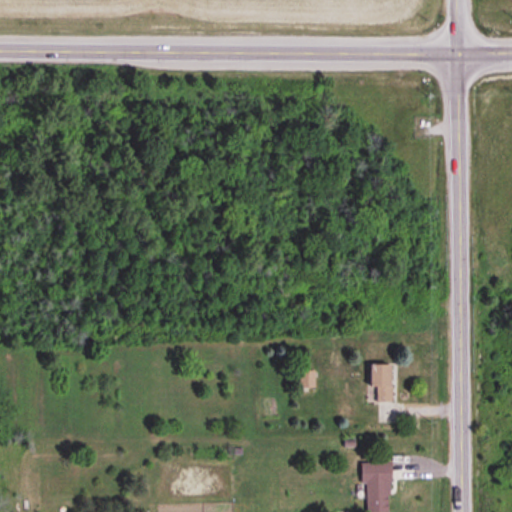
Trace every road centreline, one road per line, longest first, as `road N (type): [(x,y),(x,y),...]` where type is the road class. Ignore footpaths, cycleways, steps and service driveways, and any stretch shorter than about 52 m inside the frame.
road 1 (tertiary): [(462,511),(457,0)]
road 2 (tertiary): [(511,49),(0,46)]
